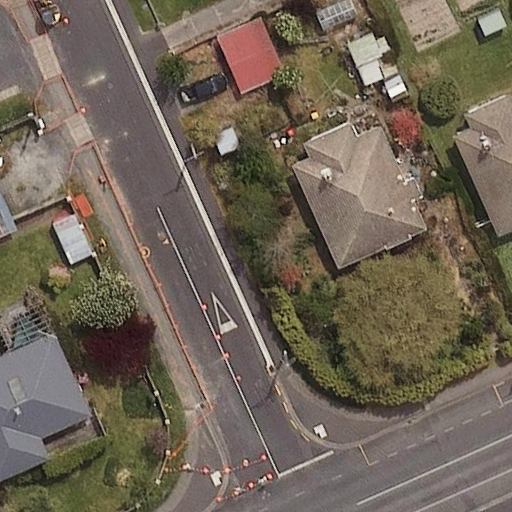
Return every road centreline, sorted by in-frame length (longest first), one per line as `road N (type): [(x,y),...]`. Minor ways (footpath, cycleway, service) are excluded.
road 1 (residential): [(295,511),(64,0)]
road 2 (secondary): [(511,434),(337,511)]
